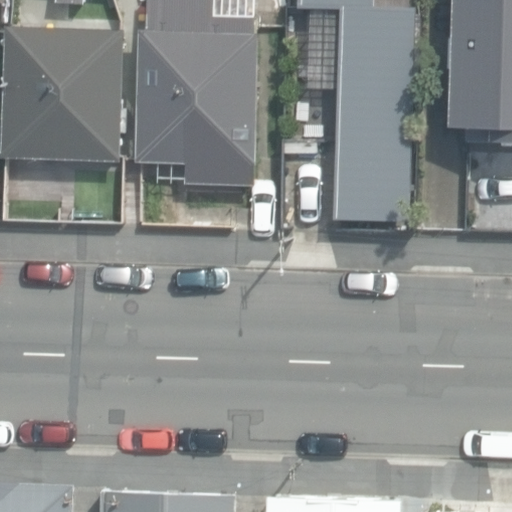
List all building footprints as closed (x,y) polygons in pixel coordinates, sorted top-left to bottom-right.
[(186,181),(215,181),(216,161),(258,162),(260,33),(257,33),(257,0),(151,0),(151,28),(143,28),(141,162),(186,162),(186,181)] [(325,165),(343,165),(343,151),(386,151),(387,10),(365,9),(365,0),(345,0),(345,8),(291,7),(290,89),(284,89),(284,150),(325,151),(325,165)] [(467,142),(511,143),(511,0),(456,0),(453,127),(468,127),(467,142)] [(5,156),(125,161),(130,29),(10,25),(5,156)] [(0,511),(76,511),(78,484),(78,483),(0,480),(0,511)] [(243,511),(244,493),(109,487),(107,511),(243,511)] [(408,511),(409,497),(273,493),(272,511),(408,511)]
